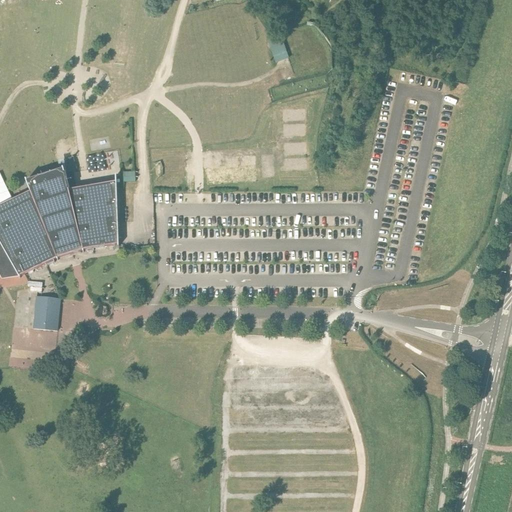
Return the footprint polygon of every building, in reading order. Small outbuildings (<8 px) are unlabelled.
[(305,106),(283,107),(284,118),(306,117),(305,106)] [(274,176),(273,156),(263,156),(264,176),(274,176)] [(119,246),(116,176),(116,182),(69,191),(64,169),(63,169),(64,174),(29,185),(27,181),(26,181),(30,192),(0,207),(0,243),(20,279),(21,278),(21,277),(46,265),(47,267),(55,263),(54,261),(57,259),(58,261),(59,260),(58,259),(83,251),(84,252),(84,251),(87,250),(88,252),(94,251),(94,249),(118,245),(119,246)] [(124,170),(125,179),(136,178),(135,169),(124,170)] [(38,298),(37,316),(35,330),(59,332),(62,301),(38,298)]
